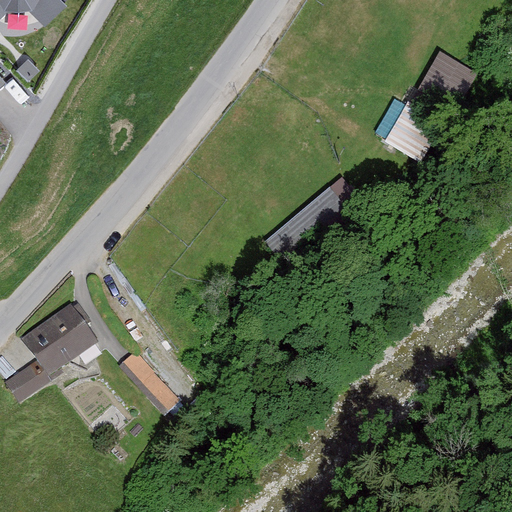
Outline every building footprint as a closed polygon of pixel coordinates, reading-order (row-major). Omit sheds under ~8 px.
[(67,0),(0,0),(0,20),(8,13),(18,14),(30,13),(44,30),(67,7),(64,4),(67,0)] [(477,79),(440,58),(417,97),(451,116),(455,118),(477,79)] [(395,97),(379,131),(390,136),(405,102),(395,97)] [(332,194),(260,249),(277,272),(349,217),(332,194)] [(97,346),(71,310),(26,341),(42,363),(9,386),(24,407),(56,384),(52,379),(97,346)] [(168,397),(133,358),(115,374),(150,413),(168,397)]
